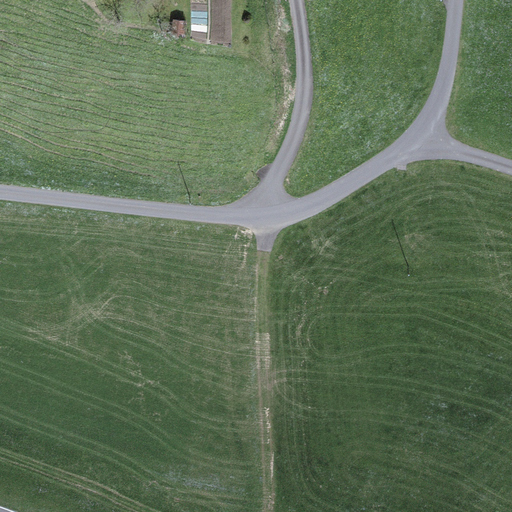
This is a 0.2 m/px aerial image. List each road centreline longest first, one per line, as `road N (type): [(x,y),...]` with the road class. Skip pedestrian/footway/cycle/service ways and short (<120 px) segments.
road 1 (unclassified): [(456,0),(444,78),(420,134),(318,201),(262,216),(0,192)]
road 2 (track): [(296,0),(303,103),(262,216),(265,430)]
